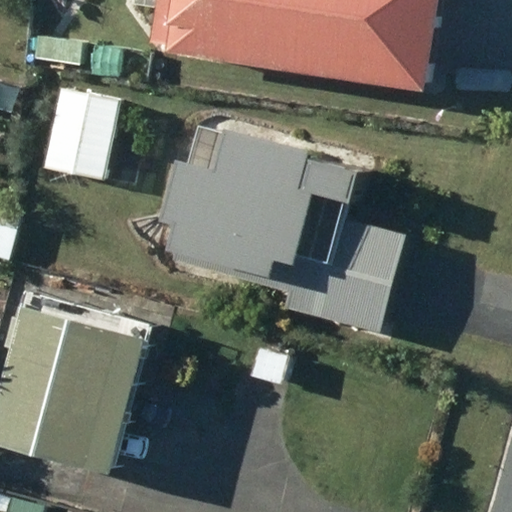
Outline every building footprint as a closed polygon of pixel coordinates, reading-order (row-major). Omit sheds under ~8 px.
[(190,39),(189,44),(455,80),(465,0),(172,0),(168,37),(190,39)] [(41,54),(92,60),(95,38),(44,32),(41,54)] [(74,85),(56,162),(117,176),(135,99),(74,85)] [(160,220),(181,227),(175,245),(285,278),(281,290),(293,294),(289,308),(380,335),(393,292),(397,281),(305,254),(322,197),(366,210),(383,156),(217,106),(201,161),(180,154),(160,220)] [(5,210),(0,226),(0,250),(20,256),(30,217),(5,210)] [(51,297),(15,432),(138,465),(174,330),(51,297)] [(271,341),(263,370),(295,379),(303,351),(271,341)]
